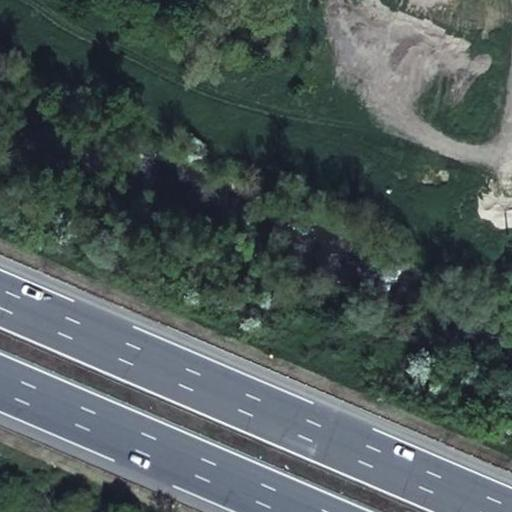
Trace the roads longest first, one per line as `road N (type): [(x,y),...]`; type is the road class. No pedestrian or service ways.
road 1 (motorway): [(501,511),(0,298)]
road 2 (motorway): [(0,384),(300,511)]
